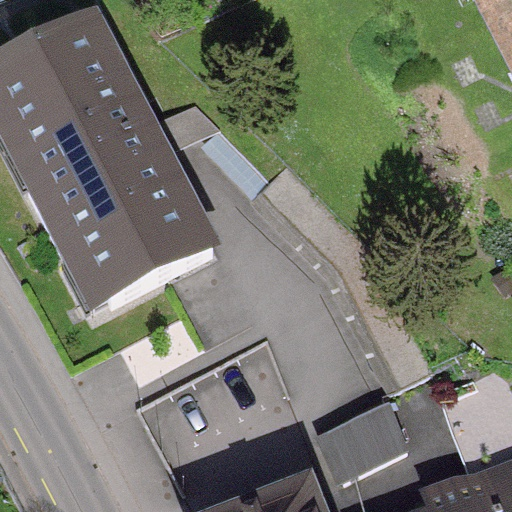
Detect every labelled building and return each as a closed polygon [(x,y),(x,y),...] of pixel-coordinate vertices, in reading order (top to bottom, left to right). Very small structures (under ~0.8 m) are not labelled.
[(511,0),(474,0),(511,72),(511,0)] [(95,2),(0,51),(0,134),(91,309),(221,242),(173,151),(158,123),(95,2)] [(196,108),(158,123),(173,151),(221,131),(196,108)] [(269,181),(221,131),(203,147),(253,200),(269,181)] [(391,402),(316,435),(338,485),(413,452),(391,402)] [(511,511),(511,457),(421,488),(427,505),(429,511),(511,511)] [(329,511),(312,467),(195,511),(329,511)]
